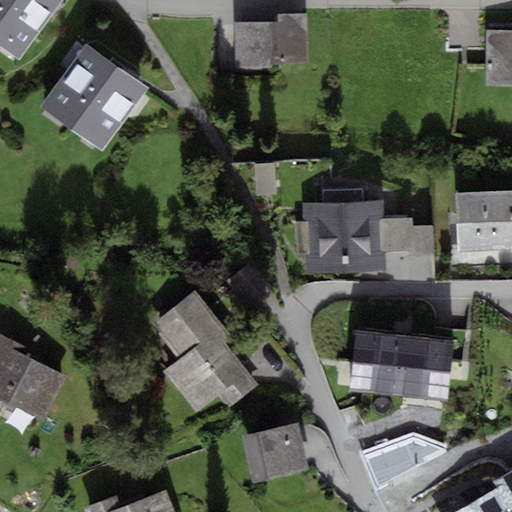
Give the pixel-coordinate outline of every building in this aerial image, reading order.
[(67,0),(0,0),(0,54),(23,69),(67,0)] [(309,21),(228,23),(230,74),(311,71),(309,21)] [(511,29),(488,30),(490,90),(511,89),(511,29)] [(152,91),(91,43),(41,106),(102,154),(152,91)] [(511,193),(455,195),(456,254),(511,252),(511,193)] [(390,202),(301,204),(302,281),(391,279),(390,202)] [(201,294),(153,329),(179,364),(186,374),(207,360),(234,340),(201,294)] [(455,348),(390,336),(380,387),(446,399),(455,348)] [(73,376),(0,337),(0,413),(41,435),(73,376)] [(186,374),(179,364),(165,375),(197,415),(230,394),(207,360),(186,374)] [(303,423),(245,436),(257,491),(315,479),(303,423)] [(407,439),(367,457),(378,479),(417,462),(407,439)] [(511,511),(511,490),(503,474),(437,510),(438,511),(511,511)] [(176,511),(162,475),(83,506),(85,511),(176,511)]
